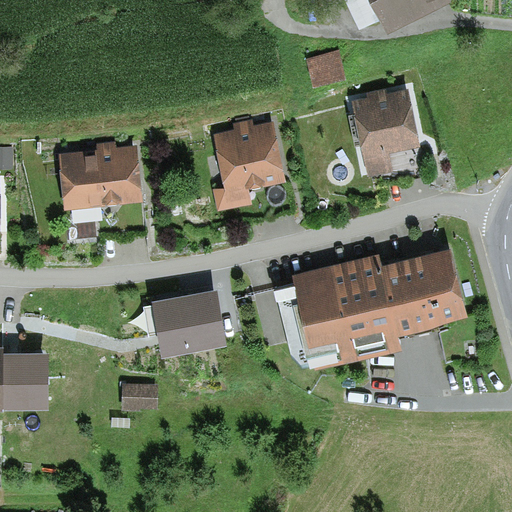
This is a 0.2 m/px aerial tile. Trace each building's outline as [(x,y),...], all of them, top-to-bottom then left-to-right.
[(378,0),(390,26),(449,0),(378,0)] [(335,59),(308,64),(313,88),(340,82),(335,59)] [(407,93),(348,106),(361,162),(420,149),(407,93)] [(275,129),(215,140),(227,201),(287,190),(275,129)] [(137,152),(76,157),(80,211),(141,207),(137,152)] [(379,253),(292,275),(316,372),(403,350),(399,334),(468,317),(451,249),(382,266),(379,253)] [(217,288),(152,299),(163,358),(228,346),(217,288)] [(0,407),(49,408),(49,350),(0,349),(0,407)] [(155,389),(125,389),(125,407),(155,407),(155,389)]
